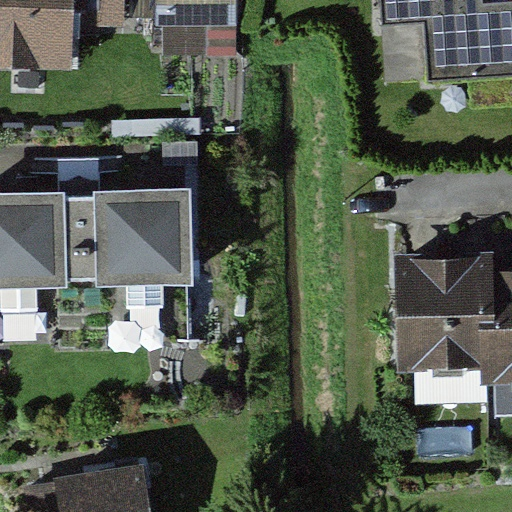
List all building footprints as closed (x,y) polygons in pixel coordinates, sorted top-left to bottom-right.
[(0,0),(0,52),(65,54),(66,31),(145,33),(145,0),(0,0)] [(250,0),(164,0),(164,16),(250,18),(250,0)] [(511,0),(384,0),(390,83),(511,75),(511,0)] [(179,174),(0,181),(0,277),(183,269),(179,174)] [(490,243),(403,245),(405,365),(492,364),(490,261),(490,243)] [(511,261),(490,261),(492,364),(493,382),(511,381),(511,261)] [(144,511),(138,462),(55,473),(60,511),(144,511)]
